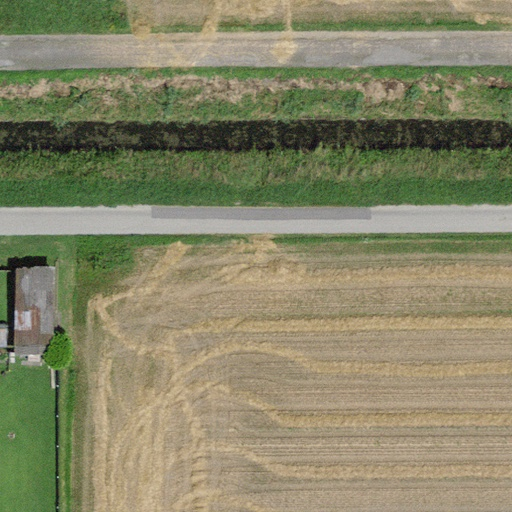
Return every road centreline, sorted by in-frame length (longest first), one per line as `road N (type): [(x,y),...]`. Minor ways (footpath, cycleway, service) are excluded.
road 1 (track): [(0,57),(511,51)]
road 2 (unclassified): [(0,223),(511,222)]
